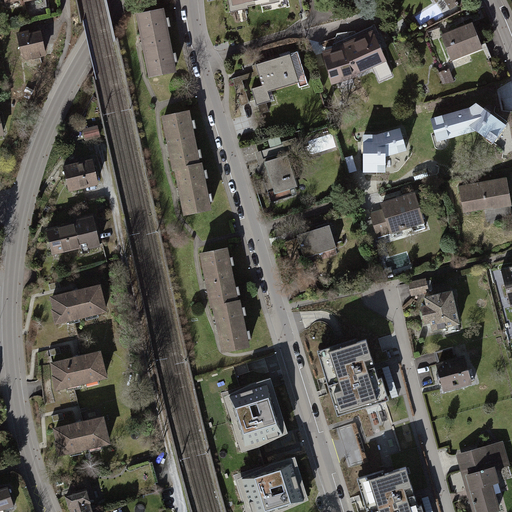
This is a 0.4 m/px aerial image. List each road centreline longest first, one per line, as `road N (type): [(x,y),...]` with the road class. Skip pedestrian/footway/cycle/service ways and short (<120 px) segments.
road 1 (residential): [(340,511),(190,0)]
road 2 (track): [(169,458),(100,150)]
road 3 (secondary): [(49,511),(15,393),(11,293),(20,210)]
road 4 (residential): [(451,511),(387,287)]
road 5 (secondary): [(20,210),(40,142),(116,0)]
